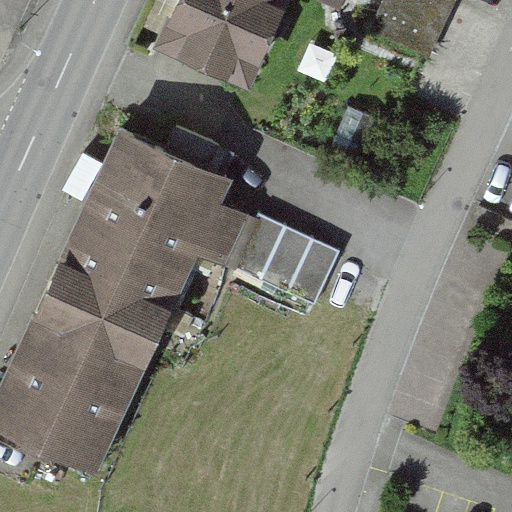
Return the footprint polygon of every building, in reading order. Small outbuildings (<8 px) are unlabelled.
[(175,0),(161,32),(251,73),(283,0),(175,0)] [(384,0),(372,26),(429,53),(443,23),(453,0),(384,0)] [(375,120),(350,109),(334,145),(359,156),(375,120)] [(120,119),(0,379),(0,422),(100,468),(201,248),(227,260),(248,216),(218,202),(232,170),(120,119)] [(340,251),(260,213),(236,264),(316,302),(340,251)]
